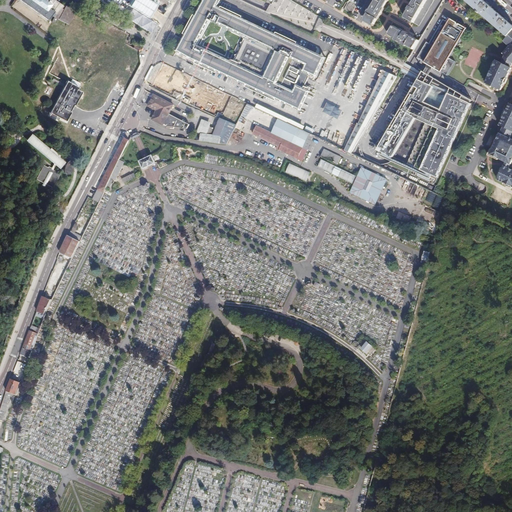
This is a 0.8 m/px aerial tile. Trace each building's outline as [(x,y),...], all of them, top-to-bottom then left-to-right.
[(74,13),(63,6),(63,7),(55,2),(53,5),(44,0),(18,0),(49,21),(52,17),(55,19),(53,24),(56,25),(59,19),(60,19),(69,25),(74,13)] [(218,7),(205,0),(196,16),(186,35),(176,52),(190,60),(191,58),(196,60),(195,62),(217,72),(217,70),(228,76),(227,77),(229,78),(230,77),(285,103),(295,108),(304,88),(311,74),(320,55),(297,44),(290,41),(284,39),(284,38),(277,34),(276,36),(242,20),(243,18),(235,15),(231,23),(230,23),(228,29),(248,38),(236,63),(199,46),(211,21),(223,26),(226,20),(225,20),(229,12),(221,9),(218,7)] [(349,0),(344,9),(352,13),(359,0),(349,0)] [(376,0),(364,21),(373,26),(389,0),(376,0)] [(415,0),(406,18),(414,23),(427,0),(415,0)] [(427,0),(414,23),(420,26),(435,0),(427,0)] [(483,0),(465,0),(508,37),(511,32),(511,25),(500,14),(483,0)] [(226,20),(223,26),(228,29),(230,23),(231,23),(235,15),(243,18),(243,17),(233,12),(231,11),(222,7),(221,9),(229,12),(225,20),(226,20)] [(127,15),(126,17),(130,20),(149,31),(152,27),(154,23),(134,12),(130,10),(127,15)] [(184,34),(186,35),(196,16),(194,16),(184,34)] [(277,34),(243,18),(242,20),(276,36),(277,34)] [(389,36),(413,50),(419,41),(394,26),(389,36)] [(277,33),(277,34),(284,38),(284,39),(290,41),(297,44),(298,42),(288,37),(277,33)] [(511,35),(505,43),(510,47),(503,54),(505,56),(511,62),(511,35)] [(320,55),(311,74),(317,77),(326,58),(320,55)] [(511,62),(505,56),(501,63),(510,67),(511,64),(511,62)] [(510,67),(501,63),(496,61),(486,84),(501,90),(511,68),(510,67)] [(217,72),(195,62),(194,63),(216,74),(217,72)] [(167,66),(164,73),(194,86),(197,79),(167,66)] [(384,70),(338,147),(352,153),(398,76),(384,70)] [(420,77),(419,80),(417,83),(428,89),(427,93),(434,95),(435,94),(437,95),(439,96),(440,96),(442,96),(444,96),(445,96),(447,95),(449,94),(471,104),(473,101),(423,71),(422,73),(421,76),(420,77)] [(161,92),(166,82),(153,76),(148,86),(161,92)] [(230,77),(229,78),(246,86),(245,88),(275,102),(276,101),(300,112),(310,91),(304,88),(295,108),(285,103),(230,77)] [(80,88),(67,81),(50,113),(66,122),(71,113),(70,112),(73,105),(75,106),(82,93),(78,91),(80,88)] [(390,129),(378,150),(384,153),(390,155),(395,158),(394,163),(390,162),(387,163),(385,163),(383,164),(383,168),(434,193),(437,186),(434,185),(471,104),(449,94),(447,95),(445,96),(444,96),(442,96),(440,96),(439,96),(437,95),(435,94),(434,95),(427,93),(428,89),(417,83),(415,86),(414,85),(389,128),(390,129)] [(209,113),(217,96),(206,91),(198,108),(209,113)] [(175,105),(154,96),(149,106),(158,110),(153,120),(164,125),(165,124),(168,126),(189,129),(191,124),(171,114),(175,105)] [(324,113),(339,120),(343,111),(328,104),(324,113)] [(511,105),(510,104),(505,113),(507,113),(505,117),(503,116),(499,125),(503,127),(511,131),(511,105)] [(202,120),(194,139),(227,141),(236,124),(221,118),(220,119),(215,129),(209,127),(211,124),(202,120)] [(252,133),(279,146),(283,137),(256,123),(252,133)] [(511,131),(503,127),(500,133),(509,138),(511,131)] [(308,133),(301,129),(294,142),(283,137),(279,146),(278,149),(301,160),(307,148),(302,146),(308,133)] [(302,146),(307,148),(313,135),(308,133),(302,146)] [(511,157),(511,139),(509,138),(500,133),(490,153),(505,160),(510,162),(511,157)] [(31,135),(26,141),(53,164),(52,167),(49,166),(48,167),(44,165),(37,179),(53,187),(59,174),(52,170),(55,166),(59,169),(63,165),(64,166),(63,170),(63,172),(64,173),(66,175),(68,175),(70,173),(72,169),(72,167),(72,163),(70,162),(69,161),(67,162),(65,165),(64,164),(65,163),(59,158),(60,156),(50,148),(49,150),(31,135)] [(129,140),(125,138),(98,189),(103,192),(107,185),(119,160),(129,140)] [(320,156),(333,162),(331,166),(329,170),(332,172),(336,165),(340,157),(323,149),(320,156)] [(153,153),(147,156),(152,164),(154,163),(157,161),(153,153)] [(145,157),(143,159),(147,166),(150,165),(152,164),(147,156),(145,157)] [(333,162),(320,156),(319,160),(331,166),(333,162)] [(119,160),(107,185),(109,186),(113,179),(115,180),(124,162),(119,160)] [(290,163),(286,173),(307,182),(311,172),(290,163)] [(511,167),(508,166),(503,164),(496,177),(505,182),(506,180),(509,181),(509,183),(511,185),(511,167)] [(336,165),(332,172),(352,181),(352,180),(376,192),(379,185),(336,165)] [(103,192),(98,189),(93,199),(99,202),(103,192)] [(69,233),(68,236),(80,241),(81,239),(69,233)] [(68,236),(59,252),(71,258),(80,241),(68,236)] [(40,297),(34,312),(42,315),(49,300),(40,297)] [(22,348),(31,351),(37,333),(31,331),(28,330),(22,348)] [(368,340),(361,348),(367,353),(374,346),(368,340)] [(22,348),(17,359),(27,362),(31,351),(22,348)] [(10,379),(6,391),(16,394),(20,382),(10,379)]
